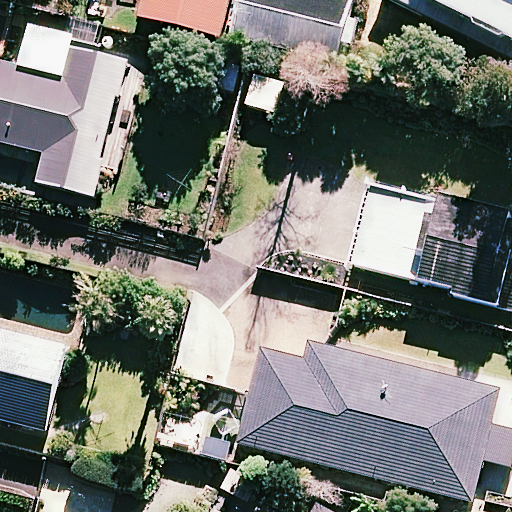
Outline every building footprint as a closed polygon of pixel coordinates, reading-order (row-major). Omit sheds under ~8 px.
[(233,0),(149,0),(143,26),(223,45),(233,0)] [(353,9),(315,0),(249,0),(238,44),(338,69),(353,9)] [(511,0),(382,0),(382,2),(431,25),(511,63),(511,0)] [(126,68),(65,54),(58,84),(0,69),(0,157),(2,148),(47,159),(40,190),(94,203),(126,68)] [(238,102),(241,66),(203,63),(200,99),(238,102)] [(279,130),(287,87),(255,81),(247,124),(279,130)] [(509,308),(511,292),(511,219),(443,202),(441,209),(373,191),(352,267),(509,308)] [(504,388),(270,331),(242,447),(475,505),(504,388)] [(0,422),(49,435),(70,350),(0,333),(0,422)]
